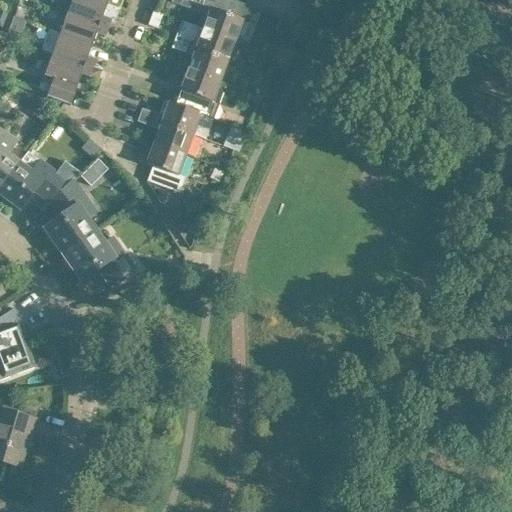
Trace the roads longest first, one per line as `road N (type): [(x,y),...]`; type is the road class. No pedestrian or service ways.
road 1 (residential): [(38,511),(76,429),(83,366),(48,289),(0,232)]
road 2 (residential): [(98,130),(143,0)]
